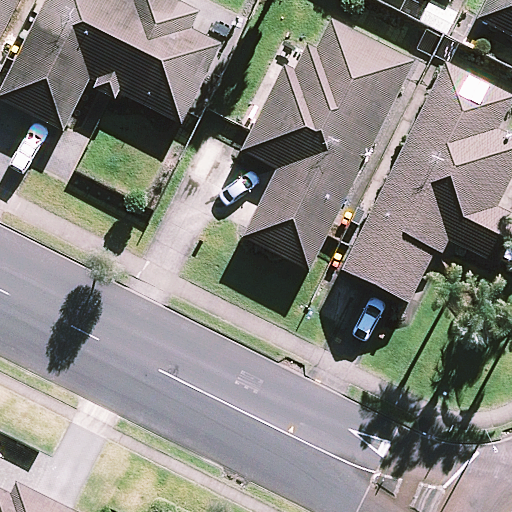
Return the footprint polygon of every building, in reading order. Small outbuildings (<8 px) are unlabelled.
[(45,0),(0,91),(0,108),(60,138),(86,85),(92,88),(89,94),(113,106),(116,100),(178,131),(218,51),(189,36),(198,18),(162,0),(133,0),(130,7),(116,0),(45,0)] [(0,0),(0,40),(20,0),(0,0)] [(428,0),(445,9),(449,0),(428,0)] [(511,0),(486,0),(474,27),(511,45),(511,0)] [(238,245),(305,278),(411,67),(329,26),(314,55),(305,50),(292,76),(281,70),(237,158),(273,176),(238,245)] [(443,70),(339,277),(405,309),(431,258),(439,262),(446,247),(495,271),(511,237),(511,221),(495,213),(511,178),(511,142),(493,133),(509,103),(443,70)] [(0,511),(62,511),(16,489),(11,499),(0,493),(0,511)]
